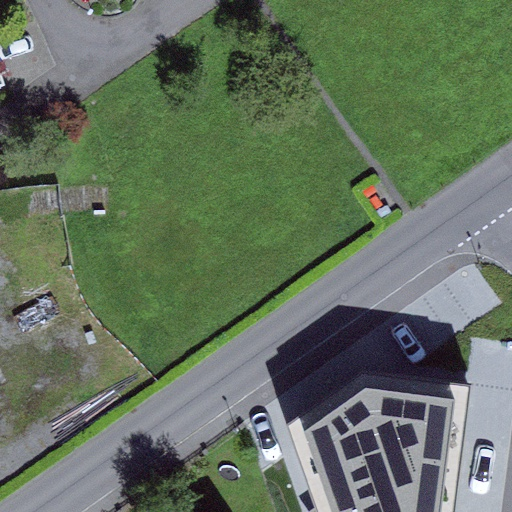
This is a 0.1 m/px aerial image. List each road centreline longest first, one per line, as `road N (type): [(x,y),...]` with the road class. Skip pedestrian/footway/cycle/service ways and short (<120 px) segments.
road 1 (residential): [(13,511),(511,168)]
road 2 (residential): [(48,0),(80,31),(106,39),(132,34),(185,0)]
